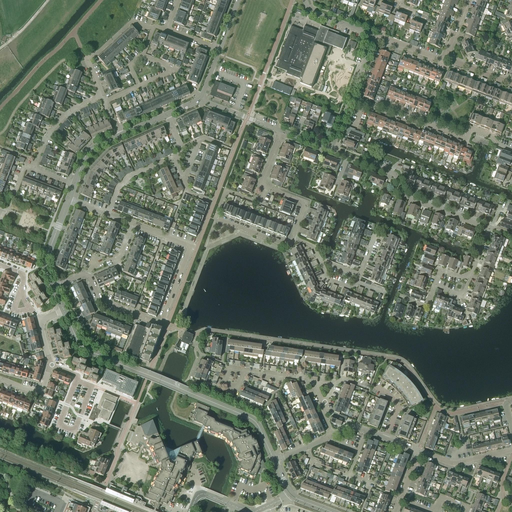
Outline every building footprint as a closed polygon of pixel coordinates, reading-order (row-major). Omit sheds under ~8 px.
[(367,8),(370,0),(364,0),(363,2),(361,1),(358,6),(361,8),(362,6),(367,8)] [(377,7),(374,6),(376,0),(370,0),(367,8),(372,10),(372,12),(375,13),(377,7)] [(456,6),(457,4),(447,0),(445,0),(443,5),(452,8),(454,5),(456,6)] [(476,6),(485,9),(487,3),(477,0),(474,0),(474,1),(477,2),(476,6)] [(190,11),(192,5),(182,1),(180,7),(190,11)] [(225,11),(227,5),(217,1),(215,7),(225,11)] [(383,15),(387,4),(382,2),(380,8),(377,7),(375,13),(378,14),(378,12),(383,15)] [(163,12),(165,7),(155,3),(153,8),(161,11),(161,12),(163,12)] [(390,15),(393,6),(387,4),(383,15),(389,17),(387,20),(390,21),(392,16),(390,15)] [(451,11),(452,8),(443,5),(441,10),(453,15),(454,12),(451,11)] [(474,9),(472,8),(471,10),(485,16),(487,10),(485,9),(476,6),(474,9)] [(159,16),(161,12),(161,11),(153,8),(151,7),(149,13),(159,16)] [(188,16),(190,11),(180,7),(178,12),(188,16)] [(223,16),(225,11),(215,7),(213,12),(223,16)] [(453,15),(441,10),(439,16),(448,19),(449,16),(452,17),(453,15)] [(483,21),(485,16),(471,10),(470,13),(473,14),(471,17),(480,20),(483,21)] [(399,21),(403,13),(397,11),(395,17),(392,16),(390,21),(393,23),(394,19),(399,21)] [(186,21),(188,16),(178,12),(176,17),(186,21)] [(221,22),(223,16),(213,12),(211,18),(221,22)] [(157,22),(159,16),(149,13),(147,18),(157,22)] [(405,23),(408,15),(403,13),(399,21),(398,24),(404,26),(403,29),(405,30),(408,24),(405,23)] [(447,23),(448,19),(439,16),(437,22),(449,26),(450,24),(447,23)] [(501,22),(505,31),(511,28),(511,24),(511,22),(511,19),(505,16),(504,19),(505,20),(501,22)] [(184,27),(186,21),(176,17),(174,23),(184,27)] [(478,26),(480,20),(471,17),(470,20),(467,19),(467,21),(478,26)] [(219,27),(221,22),(211,18),(209,23),(219,27)] [(414,32),(418,21),(412,19),(410,25),(408,24),(405,30),(408,31),(409,30),(414,32)] [(419,34),(423,24),(418,21),(414,32),(419,34)] [(476,32),(478,26),(467,21),(466,24),(468,25),(467,28),(476,32)] [(449,26),(437,22),(435,27),(444,31),(445,27),(448,28),(449,26)] [(217,32),(219,27),(209,23),(207,28),(217,32)] [(139,34),(131,26),(127,30),(135,38),(139,34)] [(284,47),(279,61),(281,62),(279,69),(287,72),(286,74),(300,79),(304,69),(300,68),(302,62),(304,63),(306,64),(308,57),(307,56),(311,46),(316,48),(318,49),(319,46),(316,45),(317,43),(323,45),(323,43),(332,46),(342,50),(342,51),(347,40),(346,39),(346,40),(337,37),(338,33),(320,26),(318,32),(304,27),(302,31),(302,33),(298,31),(295,32),(294,36),(289,34),(284,47)] [(291,27),(289,34),(294,36),(295,32),(298,31),(302,33),(302,31),(291,27)] [(442,34),(444,31),(435,27),(433,33),(444,37),(445,35),(442,34)] [(215,38),(217,32),(207,28),(205,33),(203,32),(203,33),(215,38)] [(474,37),(476,32),(467,28),(465,34),(471,36),(474,37)] [(135,38),(127,30),(123,34),(130,42),(135,38)] [(157,46),(162,33),(161,35),(156,33),(152,44),(157,46)] [(163,46),(167,35),(162,33),(157,46),(158,44),(163,46)] [(211,42),(213,37),(215,38),(203,33),(200,38),(211,42)] [(444,37),(433,33),(430,38),(439,42),(441,39),(443,40),(444,37)] [(130,42),(123,34),(119,38),(126,46),(130,42)] [(472,46),(470,40),(471,36),(465,34),(462,42),(462,44),(461,44),(464,50),(472,46)] [(169,48),(173,37),(167,35),(163,46),(169,48)] [(174,50),(178,39),(173,37),(169,48),(174,50)] [(126,46),(119,38),(114,42),(122,50),(126,46)] [(441,46),(438,45),(439,42),(430,38),(428,44),(440,49),(441,46)] [(179,52),(183,41),(178,39),(174,50),(179,52)] [(185,54),(189,43),(183,41),(179,52),(185,54)] [(354,50),(356,44),(349,41),(347,48),(354,50)] [(122,50),(114,42),(110,46),(118,54),(122,50)] [(300,79),(299,82),(312,88),(326,53),(328,54),(332,46),(323,43),(323,45),(317,43),(316,45),(319,46),(318,49),(316,48),(311,46),(307,56),(308,57),(306,64),(304,63),(302,62),(300,68),(304,69),(300,79)] [(118,54),(110,46),(106,50),(114,58),(118,54)] [(479,53),(475,52),(472,46),(464,50),(466,55),(467,55),(468,56),(476,59),(479,53)] [(205,57),(207,52),(197,48),(195,53),(207,58),(208,58),(205,57)] [(388,60),(390,55),(377,49),(376,52),(380,53),(379,56),(388,60)] [(114,58),(106,50),(102,53),(109,62),(114,58)] [(482,62),(486,53),(480,50),(479,53),(476,59),(482,62)] [(109,62),(102,53),(97,57),(105,66),(109,62)] [(205,63),(207,58),(195,53),(195,54),(197,54),(195,59),(205,63)] [(404,58),(406,54),(403,53),(398,68),(403,70),(404,69),(407,60),(404,58)] [(487,66),(491,55),(486,53),(482,62),(485,63),(484,66),(487,66)] [(493,66),(497,57),(491,55),(487,66),(489,67),(490,65),(493,66)] [(387,65),(388,60),(379,56),(378,59),(374,58),(373,60),(387,65)] [(409,71),(414,57),(412,57),(410,61),(407,60),(404,69),(409,71)] [(414,73),(417,63),(414,62),(416,58),(414,57),(409,71),(414,73)] [(498,71),(502,59),(497,57),(493,66),(497,67),(496,70),(498,71)] [(203,69),(205,63),(195,59),(193,65),(203,69)] [(505,70),(508,61),(502,59),(498,71),(500,72),(501,70),(501,69),(505,70)] [(385,70),(387,65),(373,60),(372,62),(376,63),(375,66),(385,70)] [(419,75),(424,61),(422,60),(420,65),(417,63),(414,73),(419,75)] [(424,76),(427,67),(424,66),(426,62),(424,61),(419,75),(424,76)] [(429,78),(434,65),(432,64),(430,68),(427,67),(424,76),(429,78)] [(201,74),(203,69),(193,65),(191,70),(201,74)] [(434,80),(437,71),(434,70),(436,66),(434,65),(429,78),(434,80)] [(383,75),(385,70),(375,66),(374,69),(370,68),(369,70),(383,75)] [(439,82),(444,69),(442,68),(440,72),(437,71),(434,80),(439,82)] [(81,76),(82,74),(73,70),(71,75),(80,79),(82,79),(84,80),(85,78),(81,76)] [(199,79),(201,74),(191,70),(189,75),(199,79)] [(381,80),(383,75),(369,70),(368,72),(373,74),(371,77),(381,80)] [(451,84),(455,73),(452,72),(452,74),(448,72),(444,81),(451,84)] [(116,78),(113,73),(103,77),(106,83),(116,78)] [(458,86),(461,77),(458,76),(458,74),(455,73),(451,84),(458,86)] [(69,80),(78,84),(80,79),(71,75),(69,80)] [(197,85),(199,79),(189,75),(187,81),(189,82),(197,85)] [(379,85),(381,80),(371,77),(370,80),(366,78),(365,80),(379,85)] [(465,89),(469,78),(466,77),(465,79),(461,77),(458,86),(465,89)] [(118,84),(116,78),(106,83),(108,88),(118,84)] [(471,92),(475,83),(471,81),(472,80),(469,78),(465,89),(471,92)] [(77,89),(78,84),(69,80),(67,85),(77,89)] [(378,90),(379,85),(365,80),(365,82),(369,84),(368,87),(378,90)] [(274,81),(271,87),(289,94),(292,88),(274,81)] [(231,98),(235,88),(220,82),(220,84),(215,82),(212,89),(213,89),(212,92),(211,92),(210,96),(228,103),(230,98),(231,98)] [(478,94),(482,84),(479,83),(479,84),(475,83),(471,92),(478,94)] [(120,89),(118,84),(108,88),(110,94),(120,89)] [(485,97),(488,88),(485,86),(485,85),(482,84),(478,94),(485,97)] [(75,94),(77,89),(67,85),(65,90),(71,92),(75,94)] [(190,95),(186,86),(185,85),(180,87),(184,97),(190,95)] [(71,92),(65,90),(58,87),(56,92),(65,96),(66,94),(70,95),(71,92)] [(184,97),(180,87),(175,89),(179,99),(184,97)] [(376,96),(378,90),(368,87),(367,90),(362,88),(362,90),(376,96)] [(391,103),(396,89),(390,87),(387,96),(390,98),(389,102),(391,103)] [(492,99),(496,89),(493,88),(492,89),(488,88),(485,97),(492,99)] [(179,99),(175,89),(170,92),(174,102),(179,99)] [(397,100),(401,91),(396,89),(391,103),(393,103),(394,99),(397,100)] [(498,102),(502,93),(498,91),(499,90),(496,89),(492,99),(498,102)] [(374,101),(376,96),(362,90),(361,92),(365,94),(364,97),(374,101)] [(505,104),(511,90),(510,90),(509,94),(506,93),(506,94),(502,93),(498,102),(505,104)] [(401,107),(406,93),(401,91),(397,100),(400,102),(399,106),(401,107)] [(65,98),(65,96),(56,92),(54,97),(64,101),(65,102),(64,104),(66,105),(68,100),(65,98)] [(174,102),(170,92),(164,94),(169,104),(174,102)] [(407,104),(411,95),(406,93),(401,107),(403,107),(404,103),(407,104)] [(169,104),(164,94),(159,96),(164,106),(169,104)] [(411,110),(416,97),(411,95),(407,104),(410,105),(409,110),(411,110)] [(164,106),(159,96),(154,99),(158,109),(164,106)] [(62,106),(64,101),(54,97),(52,102),(58,105),(62,106)] [(299,106),(301,101),(290,97),(289,101),(290,102),(294,104),(294,106),(293,106),(293,107),(291,112),(293,113),(293,114),(296,115),(299,106)] [(417,108),(421,99),(416,97),(411,110),(413,111),(414,107),(417,108)] [(58,105),(52,102),(42,99),(40,104),(52,108),(53,106),(57,107),(58,105)] [(158,109),(154,99),(149,101),(153,111),(158,109)] [(421,114),(426,101),(421,99),(417,108),(420,109),(419,113),(421,114)] [(153,111),(149,101),(143,103),(148,114),(153,111)] [(310,110),(311,105),(301,101),(299,106),(305,108),(304,110),(303,111),(304,111),(301,117),(306,119),(310,110)] [(428,112),(431,103),(426,101),(421,114),(423,115),(425,111),(428,112)] [(148,114),(143,103),(138,106),(143,116),(148,114)] [(51,113),(52,108),(40,104),(38,109),(51,113)] [(316,123),(322,109),(311,105),(310,110),(315,112),(314,114),(314,115),(312,120),(314,120),(314,122),(316,123)] [(143,116),(138,106),(133,108),(138,118),(143,116)] [(138,118),(133,108),(128,110),(132,120),(138,118)] [(36,114),(49,118),(51,113),(38,109),(36,114)] [(127,123),(122,110),(116,113),(121,123),(126,121),(127,123)] [(132,120),(128,110),(123,112),(122,110),(127,123),(132,120)] [(203,121),(203,117),(200,118),(197,111),(191,114),(196,124),(203,121)] [(211,124),(215,113),(209,111),(206,118),(203,117),(203,121),(211,124)] [(291,128),(295,117),(289,114),(289,113),(285,111),(284,115),(285,115),(284,118),(289,120),(288,121),(287,122),(286,126),(291,128)] [(372,125),(377,112),(375,111),(374,115),(369,113),(367,117),(369,118),(368,119),(367,123),(372,125)] [(326,126),(330,114),(325,112),(321,122),(327,124),(326,126)] [(377,127),(381,118),(378,117),(379,112),(377,112),(372,125),(377,127)] [(216,126),(220,115),(215,113),(211,124),(216,126)] [(41,121),(42,118),(31,114),(30,114),(28,118),(29,119),(31,120),(40,123),(42,124),(44,125),(45,122),(41,121)] [(196,124),(191,114),(186,116),(191,126),(196,124)] [(332,128),(335,118),(330,116),(331,114),(330,114),(326,126),(332,128)] [(473,125),(477,116),(471,114),(468,122),(470,123),(470,124),(473,125)] [(221,128),(225,117),(220,115),(216,126),(221,128)] [(382,129),(387,115),(385,115),(384,119),(381,118),(377,127),(382,129)] [(386,133),(391,122),(388,120),(389,116),(387,115),(382,129),(381,131),(386,133)] [(191,126),(186,116),(181,119),(186,131),(187,131),(186,129),(191,126)] [(479,126),(482,118),(477,116),(473,125),(477,126),(478,126),(479,126)] [(226,132),(231,119),(225,117),(221,128),(226,130),(225,132),(226,132)] [(392,135),(398,119),(395,118),(394,123),(391,122),(386,133),(392,135)] [(484,129),(488,120),(482,118),(479,126),(480,127),(480,128),(484,129)] [(107,132),(112,130),(107,119),(102,122),(107,132)] [(186,131),(181,119),(182,121),(176,123),(179,129),(177,130),(179,134),(186,131)] [(226,132),(231,134),(235,124),(230,122),(231,119),(226,132)] [(397,137),(401,125),(398,124),(400,120),(398,119),(392,135),(397,137)] [(29,125),(39,128),(40,123),(31,120),(29,124),(29,125)] [(310,135),(314,124),(316,125),(316,123),(314,122),(313,123),(305,120),(303,125),(307,127),(307,129),(306,128),(306,130),(305,133),(310,135)] [(490,131),(493,122),(488,120),(484,129),(488,131),(488,130),(490,131)] [(107,132),(102,122),(97,124),(102,134),(104,133),(107,132)] [(402,139),(408,123),(406,122),(404,127),(401,125),(397,137),(402,139)] [(495,133),(498,124),(493,122),(490,131),(491,131),(491,132),(495,133)] [(39,128),(29,125),(29,124),(25,123),(25,124),(23,123),(22,124),(21,126),(21,127),(33,132),(34,129),(38,131),(39,128)] [(408,138),(411,129),(408,128),(410,124),(408,123),(402,139),(403,137),(408,138)] [(100,135),(102,134),(97,124),(92,126),(97,137),(100,135)] [(501,135),(504,126),(498,124),(495,133),(499,135),(499,134),(501,135)] [(97,137),(92,126),(87,128),(92,139),(97,137)] [(162,139),(167,137),(163,126),(158,129),(162,139)] [(413,140),(418,127),(416,126),(414,130),(411,129),(408,138),(413,140)] [(31,137),(33,132),(21,127),(24,128),(22,133),(31,137)] [(363,138),(365,135),(355,131),(355,130),(348,127),(345,134),(349,135),(348,138),(358,142),(360,137),(363,138)] [(421,133),(418,132),(420,128),(418,127),(413,140),(418,142),(419,140),(421,133)] [(424,142),(429,129),(427,128),(425,132),(422,131),(421,133),(419,140),(424,142)] [(162,139),(158,129),(153,131),(157,141),(162,139)] [(429,144),(432,135),(429,134),(431,129),(429,129),(424,142),(429,144)] [(268,148),(270,142),(266,140),(268,134),(258,130),(256,136),(261,138),(258,144),(268,148)] [(87,143),(91,139),(82,131),(79,135),(87,143)] [(157,141),(153,131),(148,133),(152,144),(157,141)] [(35,138),(33,137),(31,137),(22,133),(19,132),(18,133),(17,136),(18,137),(29,141),(30,139),(34,141),(35,138)] [(434,146),(439,132),(437,132),(435,136),(432,135),(429,144),(428,146),(433,148),(434,146)] [(439,148),(442,139),(439,137),(441,133),(439,132),(434,146),(439,148)] [(152,144),(148,133),(143,135),(148,146),(152,144)] [(87,143),(79,135),(75,139),(83,147),(87,143)] [(148,146),(143,135),(138,137),(143,148),(148,146)] [(444,150),(449,136),(447,136),(445,140),(442,139),(439,148),(444,150)] [(449,152),(453,143),(450,141),(451,137),(449,136),(444,150),(449,152)] [(27,146),(29,141),(18,137),(20,138),(18,143),(27,146)] [(143,148),(138,137),(133,140),(138,150),(143,148)] [(83,147),(75,139),(71,143),(80,151),(83,147)] [(453,156),(459,140),(457,139),(456,144),(453,143),(449,152),(448,154),(453,156)] [(138,150),(133,140),(128,142),(133,152),(138,150)] [(353,149),(355,143),(346,140),(343,145),(348,147),(347,150),(353,152),(355,149),(353,149)] [(462,149),(463,146),(460,145),(461,141),(459,140),(453,156),(458,158),(459,155),(462,149)] [(133,152),(128,142),(123,144),(128,155),(133,152)] [(291,154),(293,148),(297,150),(299,146),(290,142),(288,146),(284,144),(281,151),(291,154)] [(16,148),(25,152),(27,146),(18,143),(16,148)] [(80,151),(71,143),(67,147),(76,155),(77,153),(80,151)] [(265,154),(268,148),(258,144),(256,150),(255,150),(254,153),(260,155),(261,153),(265,154)] [(121,158),(126,155),(121,145),(116,147),(121,158)] [(217,154),(219,149),(209,145),(206,150),(217,154)] [(463,160),(468,146),(466,146),(465,150),(462,149),(459,155),(458,158),(463,160)] [(470,157),(472,153),(469,151),(470,147),(468,146),(463,160),(462,162),(469,165),(472,158),(470,157)] [(121,158),(116,147),(111,149),(116,160),(121,158)] [(511,157),(509,156),(510,154),(504,152),(505,151),(497,147),(496,149),(501,151),(498,157),(511,162),(511,157)] [(316,157),(317,153),(312,151),(312,152),(310,151),(310,150),(306,148),(302,157),(314,161),(313,163),(317,165),(319,158),(316,157)] [(116,160),(111,149),(108,151),(106,153),(114,161),(115,160),(116,160)] [(13,158),(14,155),(2,150),(1,155),(5,156),(4,160),(13,163),(15,158),(13,158)] [(215,160),(217,154),(206,150),(204,156),(215,160)] [(288,160),(291,154),(281,151),(279,157),(284,159),(282,162),(289,164),(290,161),(288,160)] [(73,161),(75,156),(65,152),(63,157),(73,161)] [(114,161),(106,153),(102,157),(111,165),(114,161)] [(260,168),(263,161),(258,159),(259,157),(253,155),(252,157),(253,158),(251,164),(260,168)] [(213,165),(215,160),(204,156),(202,161),(213,165)] [(336,165),(338,161),(333,159),(333,160),(331,159),(331,158),(326,156),(323,165),(335,169),(334,171),(337,172),(339,166),(336,165)] [(72,166),(73,161),(63,157),(61,162),(72,166)] [(111,165),(102,157),(99,161),(107,169),(111,165)] [(510,167),(511,162),(498,157),(495,164),(499,165),(505,167),(506,165),(510,167)] [(11,168),(13,163),(4,160),(2,165),(11,168)] [(107,169),(99,161),(95,165),(103,173),(107,169)] [(211,170),(213,165),(202,161),(200,166),(211,170)] [(70,172),(72,166),(61,162),(59,167),(70,172)] [(258,174),(260,168),(251,164),(249,170),(246,169),(245,172),(252,175),(253,172),(258,174)] [(0,169),(9,173),(11,168),(2,165),(0,169)] [(103,173),(95,165),(91,169),(99,177),(103,173)] [(285,177),(287,171),(288,171),(289,168),(281,165),(280,168),(275,166),(273,173),(285,177)] [(412,175),(413,172),(408,170),(409,168),(403,165),(402,168),(403,172),(404,172),(403,174),(406,175),(404,180),(409,182),(412,175)] [(507,171),(508,168),(505,167),(499,165),(496,172),(510,177),(511,173),(508,172),(507,171)] [(209,176),(211,170),(200,166),(198,172),(209,176)] [(359,178),(363,170),(358,168),(357,169),(356,168),(351,166),(350,169),(346,168),(343,176),(351,179),(353,176),(359,178)] [(68,177),(70,172),(59,167),(57,173),(68,177)] [(170,174),(175,172),(174,169),(168,171),(167,168),(157,172),(159,176),(161,175),(162,177),(170,174)] [(8,176),(9,173),(0,169),(0,175),(8,178),(9,179),(11,180),(12,177),(8,176)] [(99,177),(91,169),(89,171),(88,174),(99,178),(99,177)] [(207,181),(209,176),(198,172),(196,177),(207,181)] [(332,185),(334,178),(330,177),(331,174),(324,172),(323,174),(325,175),(322,181),(332,185)] [(510,177),(496,172),(494,179),(497,180),(497,182),(500,183),(500,181),(503,182),(504,179),(508,181),(510,177)] [(283,183),(285,177),(273,173),(270,179),(275,181),(273,185),(281,188),(282,183),(283,183)] [(97,183),(99,178),(88,174),(86,179),(97,183)] [(172,180),(178,178),(177,175),(171,177),(170,174),(162,177),(160,178),(162,184),(172,180)] [(253,187),(255,181),(251,179),(252,177),(244,174),(243,176),(246,177),(243,184),(253,187)] [(383,183),(385,179),(380,177),(380,178),(378,177),(378,176),(373,174),(370,182),(381,187),(381,189),(384,190),(384,189),(387,190),(389,185),(383,183)] [(415,189),(419,178),(412,175),(409,182),(408,185),(413,187),(412,188),(415,189)] [(31,179),(32,178),(28,177),(28,178),(25,177),(21,187),(24,188),(25,185),(28,186),(31,179)] [(205,186),(207,181),(196,177),(194,182),(205,186)] [(423,191),(427,181),(419,178),(415,189),(418,190),(419,189),(423,191)] [(37,182),(38,180),(35,179),(34,180),(31,179),(28,186),(31,188),(30,190),(33,192),(37,182)] [(95,188),(97,183),(86,179),(84,184),(95,188)] [(175,186),(181,184),(179,181),(174,183),(172,180),(162,184),(164,188),(167,187),(168,189),(175,186)] [(330,191),(332,185),(322,181),(320,187),(319,187),(318,189),(324,192),(325,189),(330,191)] [(349,191),(351,185),(353,186),(354,183),(348,181),(347,183),(342,181),(339,188),(349,191)] [(430,194),(434,184),(427,181),(423,191),(428,192),(428,193),(430,194)] [(43,184),(44,183),(41,182),(40,183),(37,182),(33,192),(37,193),(38,190),(40,191),(43,184)] [(56,189),(58,183),(55,182),(53,187),(50,186),(49,186),(46,196),(49,198),(50,195),(53,196),(56,189)] [(203,192),(205,186),(194,182),(192,188),(203,192)] [(49,186),(50,186),(50,185),(47,184),(46,185),(43,184),(40,191),(43,192),(42,195),(46,196),(49,186)] [(58,201),(64,185),(61,184),(59,190),(56,189),(53,196),(56,197),(54,200),(58,201)] [(93,193),(95,188),(84,184),(82,189),(93,193)] [(250,194),(253,187),(243,184),(241,190),(240,189),(239,192),(245,194),(246,192),(250,194)] [(438,196),(442,187),(434,184),(430,194),(433,196),(434,195),(438,196)] [(168,197),(183,190),(182,187),(176,189),(175,186),(168,189),(169,192),(166,193),(168,197)] [(446,200),(450,190),(442,187),(438,196),(443,198),(443,199),(446,200)] [(347,197),(349,191),(339,188),(337,194),(342,196),(341,199),(348,202),(349,198),(347,197)] [(91,199),(93,193),(82,189),(80,195),(91,199)] [(454,202),(457,193),(450,190),(446,200),(448,201),(449,200),(454,202)] [(461,206),(465,195),(457,193),(454,202),(458,204),(458,205),(461,206)] [(393,203),(389,202),(391,197),(384,195),(383,199),(382,198),(380,203),(385,205),(383,208),(391,210),(393,203)] [(469,208),(472,198),(465,195),(461,206),(464,207),(464,206),(469,208)] [(476,212),(480,201),(472,198),(469,208),(473,210),(473,211),(476,212)] [(281,206),(292,210),(293,208),(295,205),(286,202),(287,200),(284,199),(281,206)] [(402,213),(403,209),(405,204),(397,200),(392,212),(401,215),(399,219),(402,220),(405,214),(402,213)] [(206,210),(208,204),(200,201),(198,207),(206,210)] [(484,214),(488,204),(480,201),(476,212),(479,213),(479,212),(484,214)] [(122,213),(125,204),(120,202),(117,211),(122,213)] [(127,215),(131,204),(126,202),(125,204),(122,213),(127,215)] [(132,217),(136,206),(131,204),(127,215),(132,217)] [(491,218),(495,207),(488,204),(484,214),(489,215),(488,216),(491,218)] [(227,215),(230,207),(225,205),(221,213),(227,215)] [(328,212),(323,210),(324,207),(319,205),(317,211),(316,212),(315,211),(313,210),(312,212),(326,218),(328,212)] [(419,218),(421,212),(417,210),(419,208),(418,207),(418,208),(415,207),(414,207),(414,206),(411,205),(407,215),(408,215),(414,217),(414,220),(417,221),(418,219),(419,218)] [(137,219),(141,210),(141,208),(136,206),(132,217),(137,219)] [(292,210),(281,206),(279,212),(290,216),(292,212),(291,212),(292,210)] [(204,215),(206,210),(198,207),(196,212),(204,215)] [(232,217),(235,209),(230,207),(227,215),(232,217)] [(237,219),(241,211),(235,209),(232,217),(237,219)] [(83,219),(85,214),(76,210),(74,216),(83,219)] [(142,221),(146,212),(141,210),(137,219),(142,221)] [(243,221),(246,213),(241,211),(237,219),(243,221)] [(248,224),(251,215),(252,213),(247,211),(246,213),(243,221),(248,224)] [(427,224),(431,212),(426,211),(426,213),(423,211),(420,218),(419,218),(418,219),(420,220),(419,222),(423,224),(424,223),(427,224)] [(148,223),(151,214),(146,212),(142,221),(148,223)] [(202,221),(204,215),(196,212),(194,218),(202,221)] [(324,222),(326,218),(312,212),(311,215),(314,216),(315,215),(315,216),(314,219),(324,222)] [(444,222),(441,221),(443,216),(435,213),(431,224),(439,227),(438,229),(441,230),(444,222)] [(153,224),(156,216),(151,214),(148,223),(153,224)] [(158,226),(162,216),(157,214),(156,216),(153,224),(158,226)] [(254,226),(257,217),(251,215),(248,224),(254,226)] [(81,224),(83,219),(74,216),(72,221),(81,224)] [(163,228),(167,217),(165,216),(164,219),(161,218),(162,216),(158,226),(163,228)] [(168,230),(172,219),(167,217),(163,228),(168,230)] [(259,228),(262,219),(257,217),(254,226),(259,228)] [(509,230),(511,224),(510,223),(511,221),(506,219),(506,218),(504,217),(500,227),(509,230)] [(200,226),(202,221),(194,218),(192,223),(200,226)] [(364,226),(365,222),(354,218),(352,222),(355,223),(353,228),(366,233),(367,230),(365,230),(364,230),(364,229),(365,226),(364,226)] [(264,230),(268,219),(267,221),(262,219),(259,228),(264,230)] [(270,232),(274,221),(268,219),(264,230),(270,232)] [(322,228),(324,222),(314,219),(313,221),(312,222),(312,221),(310,220),(309,222),(322,228)] [(459,228),(456,227),(457,222),(450,219),(446,229),(453,232),(453,234),(456,235),(459,228)] [(79,229),(81,224),(72,221),(70,226),(79,229)] [(275,234),(278,225),(273,223),(274,221),(270,232),(275,234)] [(118,231),(120,225),(111,222),(109,227),(118,231)] [(320,233),(322,228),(309,222),(308,225),(310,226),(311,225),(311,226),(310,229),(320,233)] [(200,226),(192,223),(190,228),(198,231),(200,226)] [(280,236),(284,227),(278,225),(275,234),(280,236)] [(472,238),(475,230),(464,225),(462,229),(459,228),(456,235),(460,237),(461,234),(472,238)] [(77,234),(79,229),(70,226),(68,231),(77,234)] [(116,236),(118,231),(109,227),(107,232),(116,236)] [(196,237),(198,231),(190,228),(187,227),(185,233),(196,237)] [(286,238),(289,230),(290,231),(291,228),(289,227),(288,229),(284,227),(280,236),(286,238)] [(366,233),(353,228),(351,233),(361,237),(362,234),(363,233),(363,235),(365,235),(366,233)] [(322,233),(320,233),(310,229),(309,231),(308,232),(308,231),(306,230),(305,233),(321,239),(322,233)] [(75,239),(77,234),(68,231),(66,236),(75,239)] [(114,241),(116,236),(107,232),(105,237),(114,241)] [(319,243),(321,239),(305,233),(304,235),(306,236),(307,235),(307,236),(306,239),(316,243),(319,243)] [(360,239),(361,237),(351,233),(349,238),(362,243),(363,241),(361,240),(360,240),(360,239)] [(398,239),(397,238),(398,235),(391,233),(390,236),(389,236),(388,238),(387,239),(387,238),(385,237),(384,240),(397,245),(398,242),(397,241),(398,239)] [(503,247),(506,239),(494,235),(493,238),(494,238),(492,243),(501,246),(503,247)] [(73,244),(75,239),(66,236),(64,241),(76,245),(73,244)] [(143,245),(145,240),(137,236),(135,242),(143,245)] [(112,246),(114,241),(105,237),(105,238),(103,237),(101,242),(112,246)] [(362,243),(349,238),(347,243),(357,247),(358,244),(359,244),(359,245),(361,245),(362,243)] [(397,245),(384,240),(383,242),(385,243),(386,242),(386,243),(385,246),(395,250),(397,245)] [(76,245),(64,241),(63,246),(74,250),(76,245)] [(110,251),(112,246),(101,242),(103,243),(102,248),(110,251)] [(141,250),(143,245),(135,242),(133,247),(141,250)] [(356,249),(357,247),(347,243),(345,248),(358,253),(359,251),(357,250),(356,250),(356,249)] [(499,254),(501,246),(492,243),(490,247),(489,247),(488,250),(499,254)] [(302,252),(301,249),(301,248),(303,248),(304,248),(303,245),(290,251),(293,256),(302,252)] [(72,256),(74,250),(63,246),(61,251),(72,256)] [(393,255),(395,250),(385,246),(384,249),(383,249),(383,248),(381,247),(380,250),(393,255)] [(434,256),(436,249),(427,246),(423,255),(425,256),(425,255),(429,257),(430,254),(434,256)] [(139,255),(141,250),(133,247),(131,252),(139,255)] [(7,260),(11,251),(5,248),(1,258),(7,260)] [(108,256),(110,251),(102,248),(100,253),(108,256)] [(358,253),(345,248),(343,253),(353,257),(354,254),(355,254),(356,255),(358,255),(358,253)] [(178,259),(180,253),(172,250),(170,255),(178,259)] [(391,260),(393,255),(380,250),(379,252),(381,253),(382,252),(382,253),(381,256),(391,260)] [(496,261),(499,254),(488,250),(487,253),(488,253),(486,258),(496,261)] [(13,262),(17,253),(11,251),(7,260),(8,259),(11,260),(11,261),(13,262)] [(69,260),(71,255),(72,256),(61,251),(59,254),(59,256),(67,259),(69,260)] [(25,267),(28,257),(30,254),(24,252),(23,255),(19,264),(19,265),(20,263),(23,265),(23,266),(25,267)] [(142,256),(139,255),(131,252),(129,257),(140,261),(142,256)] [(295,261),(308,255),(307,253),(305,253),(304,255),(303,254),(302,252),(293,256),(295,261)] [(19,264),(23,255),(17,253),(13,262),(14,261),(17,263),(17,264),(19,264)] [(352,259),(353,257),(343,253),(341,258),(355,263),(356,261),(354,260),(353,260),(352,259)] [(176,264),(178,259),(170,255),(168,261),(176,264)] [(307,261),(306,259),(306,258),(307,258),(309,257),(308,255),(295,261),(297,266),(299,265),(307,261)] [(432,265),(434,259),(429,257),(425,255),(425,256),(421,265),(423,265),(427,267),(428,264),(432,265)] [(449,264),(451,259),(442,255),(438,265),(445,267),(446,263),(449,264)] [(65,264),(67,259),(59,256),(57,261),(65,264)] [(390,265),(391,260),(381,256),(380,259),(379,258),(377,257),(376,260),(390,265)] [(31,269),(35,260),(28,257),(25,267),(26,266),(29,267),(29,268),(31,269)] [(138,266),(140,261),(129,257),(127,262),(135,265),(138,266)] [(469,269),(472,259),(466,257),(463,263),(461,262),(458,268),(461,269),(462,266),(469,269)] [(355,263),(341,258),(339,263),(349,267),(350,264),(351,264),(352,265),(354,266),(355,263)] [(493,269),(496,261),(486,258),(484,263),(483,262),(482,265),(493,269)] [(458,268),(461,262),(451,259),(449,264),(447,268),(454,271),(455,267),(458,268)] [(388,270),(390,265),(376,260),(375,262),(377,263),(378,262),(379,263),(378,266),(386,269),(386,270),(388,270)] [(65,271),(67,265),(65,264),(57,261),(55,267),(65,271)] [(174,269),(176,264),(168,261),(166,266),(174,269)] [(299,271),(312,265),(311,262),(309,263),(309,264),(308,264),(307,261),(299,265),(297,266),(299,271)] [(133,270),(135,265),(127,262),(125,267),(133,270)] [(311,271),(310,269),(310,268),(311,268),(313,267),(312,265),(299,271),(301,275),(303,275),(311,271)] [(384,275),(386,270),(386,269),(378,266),(376,265),(375,268),(374,269),(373,268),(371,267),(370,269),(384,275)] [(430,275),(432,269),(427,267),(423,265),(419,274),(424,277),(425,277),(426,274),(430,275)] [(490,277),(493,269),(482,265),(481,268),(482,268),(480,273),(490,277)] [(172,275),(174,269),(166,266),(164,271),(172,275)] [(136,271),(133,270),(125,267),(123,272),(134,276),(136,271)] [(121,275),(118,269),(116,270),(115,268),(109,270),(114,281),(113,278),(121,275)] [(382,280),(384,275),(370,269),(370,272),(372,273),(373,272),(373,273),(372,276),(382,280)] [(114,281),(109,270),(104,273),(109,283),(114,281)] [(13,282),(16,276),(4,271),(0,280),(0,283),(5,286),(5,285),(8,280),(13,282)] [(170,280),(172,275),(164,271),(162,277),(170,280)] [(304,281),(317,275),(316,273),(314,273),(313,274),(312,274),(311,271),(303,275),(301,275),(304,281)] [(109,283),(104,273),(100,275),(104,285),(109,283)] [(487,284),(490,277),(480,273),(479,278),(478,277),(476,280),(487,284)] [(42,295),(38,288),(43,284),(39,279),(38,280),(34,274),(29,278),(32,284),(34,283),(35,284),(32,286),(31,284),(28,286),(31,290),(32,289),(33,291),(32,291),(36,299),(38,298),(39,299),(36,301),(35,299),(32,301),(35,305),(36,305),(37,306),(36,306),(37,309),(43,305),(42,303),(47,300),(44,294),(42,295)] [(104,285),(100,275),(94,277),(99,288),(104,285)] [(316,281),(314,279),(315,278),(316,278),(318,277),(317,275),(304,281),(306,286),(316,281)] [(380,285),(382,280),(372,276),(371,278),(370,279),(370,278),(368,277),(367,280),(380,285)] [(425,284),(427,280),(428,280),(429,278),(425,277),(424,277),(424,278),(417,276),(415,281),(425,285),(426,284),(425,284)] [(168,285),(170,280),(162,277),(160,282),(168,285)] [(484,292),(487,284),(476,280),(475,283),(476,284),(475,288),(484,292)] [(311,297),(324,284),(321,282),(318,283),(318,284),(317,284),(316,281),(306,286),(307,289),(309,288),(311,293),(309,294),(311,297)] [(425,286),(425,285),(415,281),(413,286),(420,289),(419,291),(423,292),(424,290),(423,290),(424,286),(425,286)] [(166,291),(168,285),(160,282),(157,287),(166,291)] [(9,294),(11,287),(5,285),(5,286),(0,283),(0,296),(1,297),(3,292),(9,294)] [(83,288),(81,283),(73,287),(75,292),(83,288)] [(323,302),(327,292),(324,291),(324,290),(325,289),(326,286),(324,284),(311,297),(312,298),(311,299),(313,300),(314,298),(315,299),(315,297),(320,299),(320,301),(323,302)] [(164,296),(166,291),(157,287),(155,293),(164,296)] [(77,297),(85,293),(87,292),(86,289),(84,290),(83,288),(75,292),(77,297)] [(481,300),(481,299),(484,292),(475,288),(473,292),(472,292),(471,296),(472,296),(481,300)] [(328,304),(333,290),(331,289),(330,291),(330,292),(329,293),(327,292),(323,302),(328,304)] [(334,304),(337,296),(334,295),(334,294),(335,293),(335,291),(333,290),(328,304),(333,306),(334,304)] [(424,299),(425,295),(412,290),(410,297),(420,301),(421,297),(424,299)] [(119,301),(123,293),(117,291),(114,299),(119,301)] [(162,301),(164,296),(155,293),(153,292),(151,297),(162,301)] [(350,302),(353,294),(347,292),(346,295),(344,300),(345,300),(350,302)] [(355,304),(359,293),(357,292),(356,294),(356,295),(355,295),(353,294),(350,302),(355,304)] [(88,298),(85,293),(77,297),(79,302),(88,298)] [(125,303),(128,295),(123,293),(119,301),(125,303)] [(342,307),(345,300),(344,300),(346,295),(341,293),(340,295),(340,296),(339,297),(337,296),(334,304),(342,307)] [(360,306),(363,298),(360,297),(360,296),(361,295),(362,293),(359,293),(355,304),(359,306),(360,306)] [(134,309),(139,296),(134,294),(133,297),(130,305),(131,306),(131,308),(134,309)] [(130,305),(133,297),(128,295),(125,303),(130,305)] [(364,310),(369,296),(367,295),(366,297),(366,298),(365,299),(363,298),(360,306),(359,306),(359,308),(364,310)] [(441,308),(444,299),(440,297),(440,296),(437,295),(433,305),(436,307),(435,309),(440,311),(441,308)] [(369,312),(373,302),(370,301),(370,300),(371,299),(372,297),(369,296),(364,310),(369,312)] [(480,307),(482,300),(481,299),(481,300),(472,296),(471,299),(472,299),(470,304),(480,307)] [(160,307),(162,301),(151,297),(153,298),(151,303),(160,307)] [(90,303),(88,298),(79,302),(82,307),(90,303)] [(403,312),(403,310),(404,310),(405,307),(399,305),(401,300),(397,298),(395,304),(396,304),(393,312),(396,314),(395,317),(400,319),(403,312)] [(448,311),(452,301),(445,298),(444,299),(441,308),(448,311)] [(379,309),(382,301),(377,299),(376,301),(377,302),(376,303),(373,302),(369,312),(374,314),(377,308),(379,309)] [(454,319),(458,309),(453,307),(454,307),(456,302),(452,301),(448,311),(446,316),(454,319)] [(92,308),(90,303),(82,307),(84,312),(92,308)] [(158,312),(160,307),(151,303),(149,309),(158,312)] [(476,315),(480,307),(470,304),(468,308),(467,308),(465,309),(468,315),(472,313),(476,315)] [(414,315),(413,314),(414,310),(413,310),(414,307),(408,305),(406,308),(407,308),(404,316),(413,320),(414,317),(414,315)] [(94,313),(92,308),(84,312),(81,313),(83,318),(94,313)] [(420,320),(424,311),(417,308),(414,315),(414,317),(420,320)] [(156,318),(158,312),(149,309),(147,314),(156,318)] [(468,315),(465,309),(462,310),(462,311),(458,309),(454,319),(462,322),(464,317),(468,315)] [(97,325),(100,317),(95,315),(91,323),(97,325)] [(102,327),(105,319),(100,317),(97,325),(102,327)] [(9,329),(12,320),(6,318),(3,326),(9,329)] [(34,325),(33,318),(24,321),(25,327),(34,325)] [(106,332),(110,321),(105,319),(102,327),(107,329),(106,332)] [(17,325),(21,324),(20,322),(18,322),(12,320),(9,329),(15,331),(17,325)] [(111,334),(115,322),(110,321),(106,332),(111,334)] [(117,333),(120,324),(115,322),(111,334),(116,336),(117,333)] [(121,337),(125,326),(120,324),(117,333),(116,336),(121,337)] [(126,340),(132,326),(128,324),(127,327),(125,326),(121,337),(126,340)] [(123,352),(123,353),(128,355),(134,358),(136,358),(138,359),(137,361),(146,364),(146,362),(149,363),(151,359),(152,355),(152,354),(154,351),(154,350),(155,347),(156,346),(157,342),(159,338),(160,334),(160,333),(162,330),(162,329),(161,329),(159,328),(152,325),(147,324),(145,329),(139,326),(137,326),(134,325),(126,347),(123,352)] [(36,331),(34,325),(25,327),(27,333),(36,331)] [(63,345),(61,338),(63,337),(61,330),(55,332),(54,330),(48,331),(48,334),(49,334),(50,335),(49,335),(50,341),(53,340),(52,337),(56,337),(56,338),(54,339),(56,348),(58,347),(58,348),(57,349),(58,354),(61,353),(60,351),(64,350),(64,351),(62,352),(64,359),(71,357),(69,351),(71,350),(69,344),(63,345)] [(38,337),(37,331),(36,331),(27,333),(28,339),(38,337)] [(181,340),(181,341),(190,344),(190,343),(193,337),(192,337),(184,334),(181,340)] [(30,345),(39,343),(38,337),(28,339),(30,345)] [(217,342),(218,339),(213,338),(212,343),(217,344),(216,346),(222,347),(222,342),(217,342)] [(232,347),(233,341),(228,341),(226,353),(229,353),(229,351),(234,352),(235,347),(232,347)] [(41,349),(39,343),(30,345),(32,352),(41,349)] [(222,347),(216,346),(217,344),(212,343),(211,348),(216,349),(216,351),(221,352),(222,347)] [(273,353),(274,347),(269,347),(268,352),(265,351),(265,356),(270,357),(270,352),(273,353)] [(278,353),(279,348),(274,347),(273,353),(270,352),(270,357),(275,358),(275,353),(278,353)] [(221,352),(216,351),(216,349),(211,348),(209,348),(209,353),(215,354),(215,356),(220,357),(221,352)] [(283,354),(283,349),(279,348),(278,353),(275,353),(275,358),(279,358),(279,360),(280,354),(283,354)] [(287,355),(288,349),(283,349),(283,354),(280,354),(279,360),(284,361),(285,354),(287,355)] [(292,356),(293,350),(288,349),(287,355),(285,354),(284,361),(289,362),(289,355),(292,356)] [(297,356),(298,351),(293,350),(292,356),(289,355),(289,362),(293,363),(294,361),(294,356),(297,356)] [(302,357),(303,352),(298,351),(297,356),(294,356),(294,361),(299,361),(299,357),(302,357)] [(99,371),(93,368),(92,370),(84,367),(87,361),(80,359),(80,360),(74,358),(71,365),(78,367),(78,365),(80,366),(79,369),(76,368),(75,371),(80,373),(81,372),(82,372),(81,373),(90,377),(91,375),(92,375),(91,379),(89,378),(87,381),(93,383),(93,381),(94,382),(94,383),(96,384),(99,378),(97,377),(99,371)] [(366,368),(367,360),(363,359),(362,362),(360,361),(359,364),(358,363),(357,366),(359,366),(359,367),(366,368)] [(371,361),(371,360),(367,360),(366,368),(372,369),(373,368),(374,369),(375,361),(371,361)] [(42,369),(44,363),(38,361),(36,368),(42,369)] [(352,373),(354,362),(345,361),(343,372),(352,373)] [(8,374),(10,367),(11,364),(5,362),(2,372),(8,374)] [(14,375),(17,366),(16,368),(10,367),(8,374),(8,373),(14,375)] [(20,377),(23,368),(17,366),(14,375),(20,377)] [(386,383),(394,371),(394,370),(393,369),(392,368),(391,368),(391,369),(388,367),(381,380),(383,381),(386,383),(385,383),(386,383)] [(41,376),(42,369),(36,368),(34,373),(34,374),(41,376)] [(372,374),(372,369),(366,368),(364,377),(368,377),(369,374),(372,374)] [(138,383),(131,380),(106,370),(102,381),(117,387),(115,391),(132,398),(138,383)] [(57,380),(60,373),(54,371),(51,377),(55,379),(54,382),(54,381),(53,382),(54,382),(57,383),(58,380),(57,380)] [(390,386),(400,375),(400,374),(399,374),(399,373),(398,373),(398,372),(397,372),(394,371),(386,383),(388,384),(390,386)] [(39,382),(41,376),(34,374),(34,373),(31,373),(31,375),(30,375),(30,376),(31,376),(30,379),(39,382)] [(63,382),(66,375),(60,373),(57,380),(58,380),(63,382)] [(69,384),(72,378),(66,375),(63,382),(69,384)] [(394,390),(405,379),(405,378),(404,378),(404,377),(403,376),(402,377),(400,375),(390,386),(392,388),(392,387),(394,389),(394,390)] [(398,394),(410,384),(410,383),(409,382),(408,381),(407,381),(405,379),(394,390),(396,391),(398,393),(398,394)] [(53,392),(55,386),(49,383),(47,389),(53,392)] [(402,398),(414,389),(414,388),(413,387),(413,386),(412,386),(410,384),(398,394),(400,395),(402,398)] [(249,394),(251,390),(246,388),(244,392),(242,391),(240,397),(244,399),(247,393),(249,394)] [(51,398),(53,392),(47,389),(45,395),(51,398)] [(405,403),(418,395),(418,394),(418,393),(417,393),(417,392),(417,391),(416,392),(414,389),(402,398),(403,400),(405,402),(405,403)] [(7,404),(12,392),(11,392),(10,395),(7,394),(7,393),(8,391),(7,390),(2,402),(7,404)] [(253,396),(255,392),(251,390),(249,394),(247,393),(244,399),(249,400),(251,395),(253,396)] [(12,406),(16,397),(12,396),(12,395),(13,393),(12,392),(7,404),(12,406)] [(258,398),(260,394),(255,392),(253,396),(251,395),(249,400),(253,402),(255,397),(258,398)] [(112,413),(115,405),(117,399),(103,393),(97,407),(94,406),(89,419),(93,421),(95,417),(107,422),(111,413),(112,413)] [(262,400),(264,396),(260,394),(258,398),(255,397),(253,402),(258,404),(260,399),(262,400)] [(408,408),(421,401),(421,400),(421,399),(421,398),(420,397),(420,398),(418,395),(405,403),(406,405),(408,407),(408,408)] [(17,408),(22,396),(20,396),(20,398),(16,397),(12,406),(17,408)] [(21,413),(22,410),(27,398),(25,398),(25,400),(21,399),(22,396),(17,408),(16,411),(21,413)] [(262,406),(264,401),(267,402),(269,398),(264,396),(262,400),(260,399),(258,404),(262,406)] [(28,412),(31,403),(33,400),(30,399),(30,402),(26,401),(27,398),(22,410),(28,412)] [(385,408),(387,403),(381,401),(381,400),(378,399),(378,400),(377,399),(377,400),(376,402),(375,404),(385,408)] [(54,409),(56,403),(47,400),(45,406),(54,409)] [(273,407),(278,405),(275,400),(271,402),(272,405),(267,407),(269,411),(274,409),(273,407)] [(250,435),(248,430),(242,432),(229,426),(229,425),(210,417),(209,417),(207,414),(209,408),(196,403),(195,407),(196,407),(193,415),(194,416),(193,419),(194,420),(193,422),(202,425),(200,430),(203,431),(203,430),(211,433),(210,434),(217,437),(217,436),(226,439),(227,443),(229,442),(230,444),(231,447),(232,447),(233,449),(235,452),(236,452),(237,454),(235,454),(236,457),(235,457),(236,461),(238,460),(241,462),(238,471),(240,472),(239,473),(243,475),(244,473),(253,477),(253,475),(255,476),(259,467),(260,466),(263,465),(264,467),(265,467),(262,460),(260,461),(260,460),(261,458),(258,452),(260,451),(255,440),(254,440),(251,435),(250,435)] [(384,411),(385,408),(375,404),(375,405),(374,407),(373,409),(383,413),(384,411)] [(275,411),(280,409),(278,405),(273,407),(274,409),(269,411),(271,416),(276,414),(275,411)] [(52,415),(54,409),(45,406),(43,412),(52,415)] [(277,416),(282,414),(280,409),(275,411),(276,414),(271,416),(273,420),(278,418),(277,416)] [(381,418),(383,413),(373,409),(373,410),(372,412),(371,415),(381,418)] [(50,421),(52,415),(43,412),(41,418),(50,421)] [(279,420),(283,418),(282,414),(277,416),(278,418),(273,420),(275,424),(280,422),(279,420)] [(379,423),(381,418),(371,415),(370,414),(368,419),(369,420),(379,423)] [(445,423),(448,417),(445,416),(445,417),(438,414),(436,420),(443,423),(445,423)] [(340,426),(343,420),(346,421),(347,417),(341,415),(340,419),(333,416),(330,422),(340,426)] [(416,420),(414,419),(415,419),(412,418),(406,416),(404,421),(414,425),(415,423),(416,420)] [(47,427),(49,421),(50,422),(50,421),(41,418),(37,427),(43,429),(44,426),(47,427)] [(283,427),(281,424),(286,423),(283,418),(279,420),(280,422),(275,424),(277,429),(282,427),(283,427)] [(377,429),(379,423),(369,420),(368,422),(367,425),(368,425),(368,426),(370,427),(371,426),(377,429)] [(441,428),(443,423),(436,420),(433,425),(441,428)] [(189,462),(190,459),(194,457),(193,456),(195,455),(196,456),(198,455),(199,457),(202,455),(198,444),(198,442),(196,441),(195,442),(174,451),(165,447),(166,444),(161,442),(153,421),(150,422),(139,427),(137,426),(134,433),(130,431),(126,441),(130,442),(133,449),(138,447),(140,448),(141,445),(144,446),(142,449),(145,450),(145,449),(149,451),(153,460),(155,463),(156,463),(157,466),(161,464),(162,466),(160,470),(162,470),(160,474),(159,474),(156,479),(155,479),(152,486),(153,486),(152,491),(150,490),(148,495),(146,495),(145,499),(150,501),(150,503),(153,508),(158,510),(160,506),(159,506),(160,505),(161,505),(162,504),(162,503),(166,505),(168,502),(169,502),(170,500),(171,501),(174,493),(173,493),(175,489),(176,489),(177,486),(179,487),(180,485),(181,485),(184,478),(183,477),(184,475),(185,474),(186,474),(185,471),(185,470),(186,470),(187,470),(188,467),(187,467),(187,466),(188,465),(190,465),(189,462)] [(413,428),(414,425),(404,421),(402,426),(412,430),(413,428)] [(99,439),(101,434),(98,433),(101,427),(92,424),(88,434),(86,434),(82,433),(77,444),(81,446),(82,444),(91,448),(94,447),(98,438),(99,439)] [(439,434),(441,428),(433,425),(431,431),(439,434)] [(411,433),(412,430),(402,426),(400,431),(410,435),(411,433)] [(284,431),(282,427),(277,429),(278,431),(273,433),(276,438),(281,436),(280,433),(284,431)] [(286,436),(284,431),(280,433),(281,436),(276,438),(278,442),(283,440),(281,438),(286,436)] [(409,438),(410,435),(400,431),(398,436),(398,437),(404,439),(404,440),(407,441),(407,440),(408,440),(409,438)] [(437,439),(439,434),(431,431),(429,436),(437,439)] [(288,440),(286,436),(281,438),(283,440),(278,442),(279,447),(285,444),(283,442),(288,440)] [(435,445),(437,439),(429,436),(427,442),(435,445)] [(511,445),(510,440),(508,440),(507,438),(501,439),(503,447),(511,445)] [(290,445),(288,440),(283,442),(285,444),(279,447),(282,451),(287,449),(286,447),(290,445)] [(432,451),(435,445),(427,442),(425,448),(432,451)] [(328,452),(330,446),(326,445),(324,450),(321,449),(319,453),(324,455),(326,451),(328,452)] [(479,452),(478,445),(471,446),(473,454),(479,452)] [(333,453),(335,448),(330,446),(328,452),(326,451),(324,455),(329,457),(330,453),(333,453)] [(337,455),(339,450),(335,448),(333,453),(330,453),(329,457),(333,459),(335,454),(337,455)] [(342,457),(344,452),(339,450),(337,455),(335,454),(333,459),(338,460),(339,456),(342,457)] [(346,459),(348,453),(344,452),(342,457),(339,456),(338,460),(342,462),(344,458),(346,459)] [(347,464),(349,460),(351,461),(353,455),(348,453),(346,459),(344,458),(342,462),(347,464)] [(107,467),(110,459),(105,457),(104,460),(100,458),(100,459),(96,460),(96,462),(107,467)] [(297,466),(295,461),(286,465),(288,470),(297,466)] [(105,472),(107,467),(96,462),(93,467),(105,472)] [(434,470),(436,466),(427,463),(425,468),(434,471),(433,472),(436,474),(437,471),(434,470)] [(299,471),(297,466),(288,470),(291,475),(299,471)] [(105,472),(93,467),(92,472),(89,471),(88,474),(94,476),(95,473),(103,477),(105,472)] [(481,478),(484,469),(479,467),(476,476),(480,477),(481,478)] [(432,476),(433,472),(434,471),(425,468),(423,473),(432,476)] [(486,480),(489,471),(484,469),(481,478),(480,477),(479,480),(481,481),(482,478),(486,480)] [(302,476),(301,474),(299,471),(291,475),(293,480),(302,476)] [(491,482),(494,473),(489,471),(486,480),(490,481),(491,482)] [(450,482),(453,474),(448,472),(445,480),(449,482),(450,482)] [(430,480),(432,476),(423,473),(421,478),(430,481),(430,483),(432,484),(433,481),(430,480)] [(496,484),(500,475),(494,473),(491,482),(490,481),(489,484),(491,485),(492,482),(496,484)] [(455,484),(458,476),(453,474),(450,482),(449,482),(448,485),(450,486),(451,483),(455,484)] [(460,486),(463,478),(458,476),(455,484),(459,486),(460,486)] [(309,487),(312,480),(307,478),(304,484),(302,484),(300,489),(305,491),(307,486),(309,487)] [(428,486),(430,483),(430,481),(421,478),(419,483),(428,486)] [(465,488),(468,480),(463,478),(460,486),(459,486),(458,489),(460,490),(461,487),(465,488)] [(314,488),(315,484),(316,482),(312,480),(309,487),(307,486),(305,491),(309,493),(311,487),(314,488)] [(318,490),(320,484),(316,482),(315,484),(314,488),(311,487),(309,493),(314,494),(316,489),(318,490)] [(427,490),(428,486),(419,483),(418,488),(426,491),(426,493),(428,494),(429,491),(427,490)] [(94,501),(99,489),(98,486),(92,484),(86,498),(86,499),(92,502),(94,501)] [(323,492),(325,485),(320,484),(318,490),(316,489),(314,494),(318,496),(320,491),(323,492)] [(327,493),(329,489),(329,487),(325,485),(323,492),(320,491),(318,496),(323,498),(325,493),(327,493)] [(143,504),(139,502),(140,498),(116,488),(110,486),(108,492),(107,495),(106,497),(106,498),(105,499),(104,502),(103,505),(103,504),(102,507),(114,511),(138,511),(139,511),(141,509),(140,509),(141,506),(142,506),(143,504)] [(340,493),(342,489),(335,486),(334,489),(333,491),(332,495),(336,497),(338,492),(340,493)] [(327,499),(329,495),(332,495),(333,491),(334,489),(329,487),(327,493),(325,493),(323,498),(327,499)] [(424,497),(426,493),(426,491),(418,488),(416,493),(424,497)] [(345,495),(347,490),(342,489),(340,493),(338,492),(336,497),(341,499),(343,494),(345,495)] [(349,496),(351,492),(347,490),(345,495),(343,494),(341,499),(345,501),(347,495),(349,496)] [(354,498),(356,494),(351,492),(349,496),(347,495),(345,501),(350,502),(352,497),(354,498)] [(358,500),(360,495),(356,494),(354,498),(352,497),(350,502),(354,504),(356,499),(358,500)] [(389,503),(391,498),(382,494),(380,499),(389,503)] [(485,501),(487,497),(478,494),(476,499),(485,502),(484,503),(487,505),(488,502),(485,501)] [(363,502),(365,497),(360,495),(358,500),(356,499),(354,504),(359,506),(361,501),(363,502)] [(387,508),(389,503),(380,499),(378,505),(387,508)] [(483,507),(484,503),(485,502),(476,499),(474,504),(483,507)] [(85,506),(84,509),(70,503),(69,504),(68,504),(64,511),(88,511),(90,508),(85,506)]
